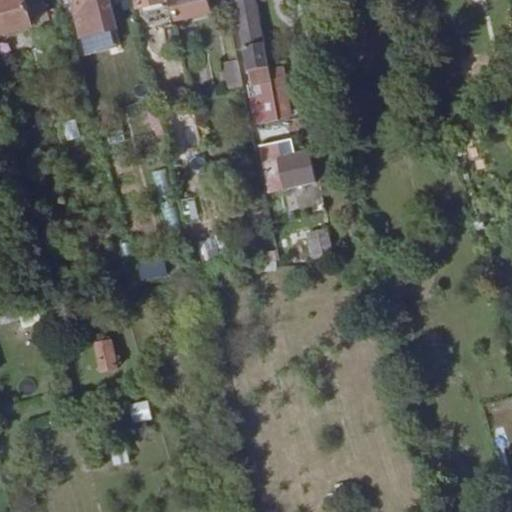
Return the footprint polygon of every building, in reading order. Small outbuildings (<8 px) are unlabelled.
[(35,0),(0,0),(0,28),(40,16),(35,0)] [(111,19),(107,0),(77,0),(83,25),(111,19)] [(206,0),(176,0),(179,15),(209,8),(206,0)] [(268,54),(265,39),(263,40),(254,0),(236,0),(253,82),(263,80),(266,93),(254,95),(260,124),(282,119),(273,80),(268,54)] [(315,0),(309,1),(317,41),(329,38),(321,0),(315,0)] [(268,54),(273,80),(288,77),(283,52),(268,54)] [(235,61),(226,63),(231,84),(240,82),(235,61)] [(16,94),(4,98),(7,108),(19,105),(16,94)] [(147,112),(150,135),(162,133),(158,110),(147,112)] [(272,188),(315,180),(306,136),(288,139),(289,144),(276,147),(278,157),(266,159),(272,188)] [(164,227),(179,224),(165,167),(150,171),(164,227)] [(325,203),(322,188),(311,190),(313,205),(325,203)] [(305,230),(308,258),(330,255),(327,227),(305,230)] [(140,277),(164,276),(163,256),(139,257),(140,277)] [(116,338),(100,342),(108,372),(124,367),(116,338)] [(148,400),(129,402),(131,421),(150,419),(148,400)]
